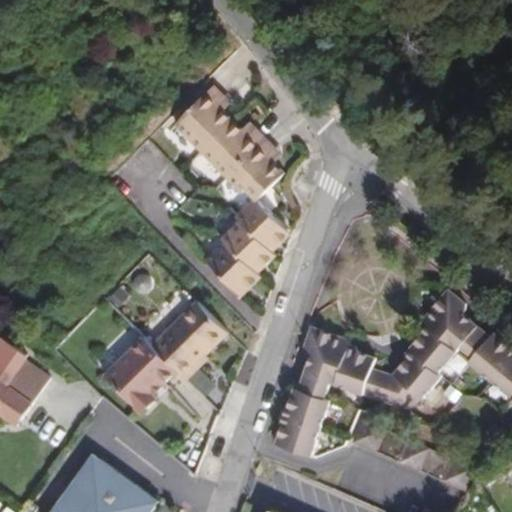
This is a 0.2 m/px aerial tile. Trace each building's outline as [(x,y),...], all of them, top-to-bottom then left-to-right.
[(260,200),(286,174),(276,163),(270,157),(278,149),(258,128),(250,136),(244,130),(225,110),(219,104),(226,97),(215,85),(176,124),(242,191),(245,191),(247,189),(256,199),(238,217),(242,221),(223,239),(226,242),(208,261),(243,296),(263,276),(260,273),(278,255),(274,251),(292,232),(260,200)] [(225,110),(232,103),(226,97),(219,104),(225,110)] [(250,136),(258,128),(251,122),(244,130),(250,136)] [(276,163),(284,155),(278,149),(270,157),(276,163)] [(494,336),(465,313),(468,309),(468,303),(449,289),(426,317),(426,325),(423,328),(424,335),(407,354),(408,359),(394,375),(374,369),(379,357),(360,351),(358,346),(352,344),(350,338),(313,326),(305,349),(307,354),(313,356),(301,389),(296,388),(290,408),(285,409),(281,421),(283,426),(277,445),(314,457),(333,400),(327,398),(333,382),(411,410),(423,396),(426,399),(445,376),(442,373),(463,347),(476,357),(472,361),(511,394),(511,344),(497,332),(494,336)] [(230,332),(199,301),(154,345),(178,370),(185,377),(207,355),(230,332)] [(60,386),(25,361),(28,358),(15,348),(1,339),(0,340),(0,404),(2,402),(24,419),(33,406),(41,412),(60,386)] [(153,394),(178,370),(154,345),(148,339),(108,377),(142,412),(157,397),(153,394)] [(187,379),(209,358),(207,355),(185,377),(187,379)] [(477,467),(364,419),(354,442),(467,491),(477,467)] [(152,511),(160,501),(95,454),(52,511),(152,511)]
